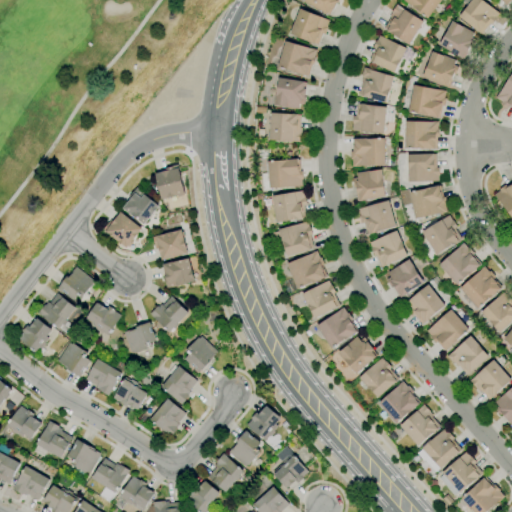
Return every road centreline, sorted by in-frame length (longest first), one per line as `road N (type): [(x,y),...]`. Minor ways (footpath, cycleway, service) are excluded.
road 1 (residential): [(371,0),(336,76),(326,146),(335,220),(367,296),(511,466)]
road 2 (tertiary): [(410,511),(278,350),(235,260),(221,191)]
road 3 (residential): [(0,349),(71,403),(177,465),(236,395)]
road 4 (residential): [(216,131),(164,135),(125,156),(0,316)]
road 5 (residential): [(511,36),(473,88),(465,144),(473,206),(511,260)]
road 6 (tertiary): [(216,131),(232,49),(253,0)]
